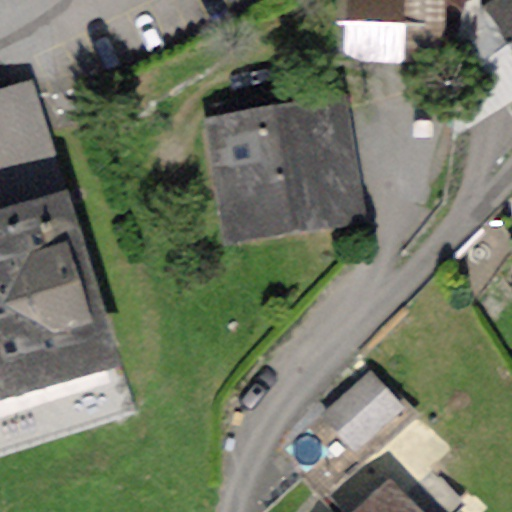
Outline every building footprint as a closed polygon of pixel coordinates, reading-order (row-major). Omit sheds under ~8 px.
[(363,0),(362,15),(392,19),(394,0),(363,0)] [(511,0),(480,0),(506,41),(511,36),(511,0)] [(206,193),(310,177),(296,87),(238,97),(233,68),(188,76),(206,193)] [(0,386),(97,356),(58,231),(73,226),(33,101),(0,110),(0,386)] [(511,271),(511,197),(509,199),(511,202),(482,219),(511,271)] [(377,371),(286,455),(328,501),(419,417),(377,371)] [(387,511),(443,511),(418,483),(387,511)]
